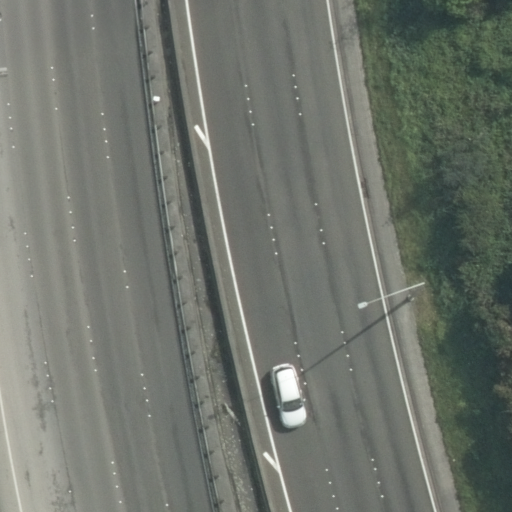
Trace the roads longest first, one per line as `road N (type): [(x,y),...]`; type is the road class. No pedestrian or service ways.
road 1 (trunk): [(259,0),(332,384),(366,511)]
road 2 (trunk): [(104,511),(79,421),(33,0)]
